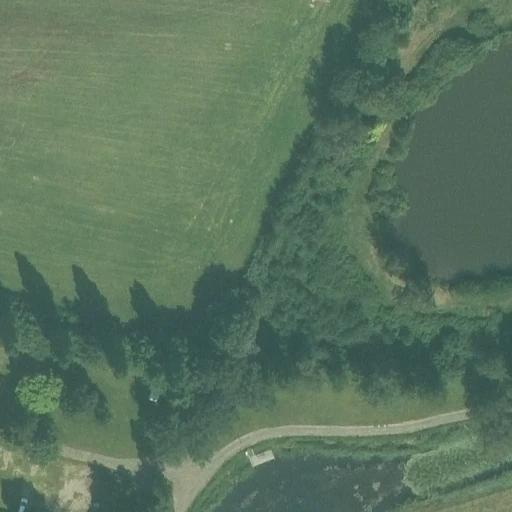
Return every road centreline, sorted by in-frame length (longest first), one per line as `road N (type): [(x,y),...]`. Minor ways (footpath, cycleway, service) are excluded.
road 1 (unknown): [(511,405),(422,430),(251,437),(196,487)]
road 2 (unknown): [(0,436),(196,487)]
